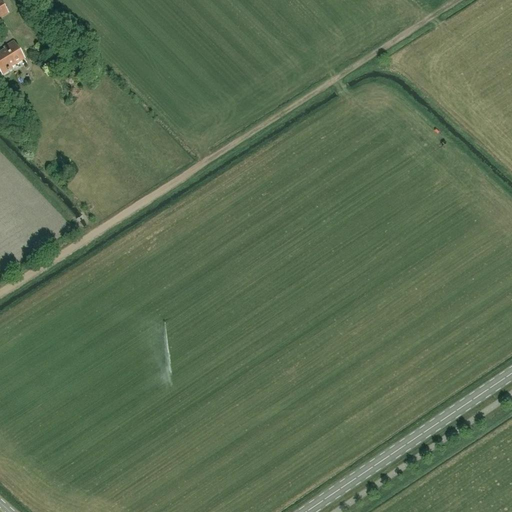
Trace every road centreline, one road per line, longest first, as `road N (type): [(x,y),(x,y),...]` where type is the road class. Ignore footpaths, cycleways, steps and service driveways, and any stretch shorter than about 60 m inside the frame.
road 1 (track): [(0,293),(433,18)]
road 2 (secondary): [(511,371),(301,511)]
